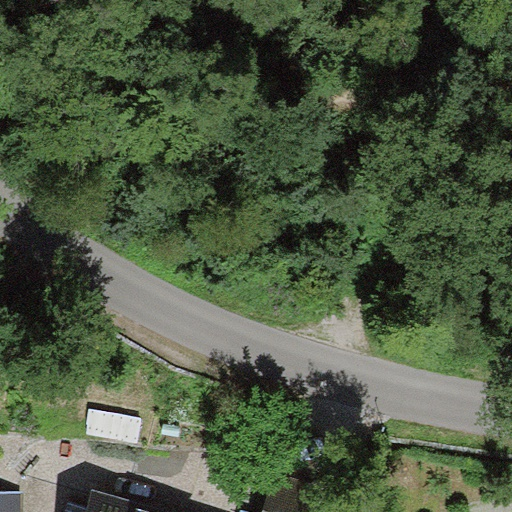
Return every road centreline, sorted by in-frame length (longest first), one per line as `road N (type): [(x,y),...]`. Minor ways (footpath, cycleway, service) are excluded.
road 1 (residential): [(511,404),(406,398),(112,276)]
road 2 (unclassified): [(112,276),(0,201)]
